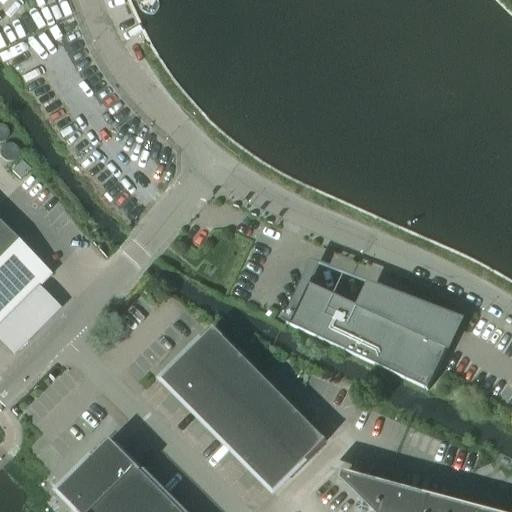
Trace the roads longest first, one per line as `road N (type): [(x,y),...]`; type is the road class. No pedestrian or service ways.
road 1 (residential): [(511,311),(212,161)]
road 2 (unclassified): [(58,335),(236,511)]
road 3 (unclassified): [(58,335),(212,161)]
road 4 (residential): [(212,161),(143,94),(87,0)]
